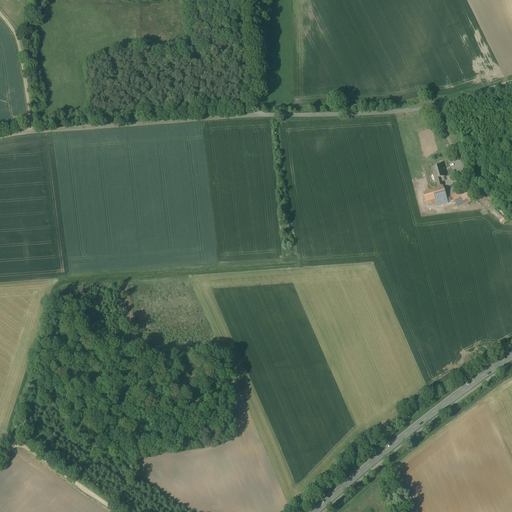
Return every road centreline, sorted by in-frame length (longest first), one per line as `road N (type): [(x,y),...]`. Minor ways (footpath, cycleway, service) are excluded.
road 1 (unclassified): [(511,83),(408,111),(0,139)]
road 2 (secondary): [(315,511),(511,355)]
road 3 (track): [(0,456),(14,447),(30,450),(118,511)]
